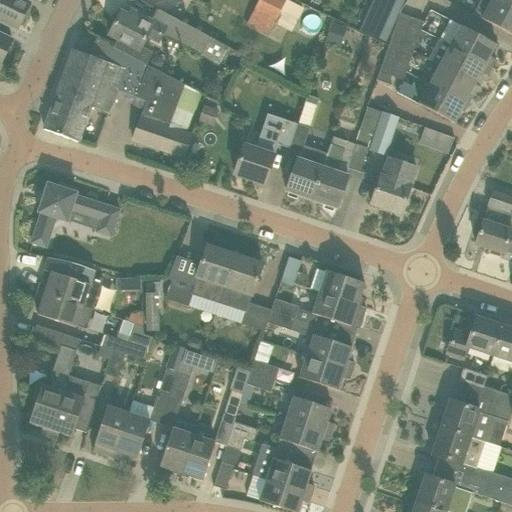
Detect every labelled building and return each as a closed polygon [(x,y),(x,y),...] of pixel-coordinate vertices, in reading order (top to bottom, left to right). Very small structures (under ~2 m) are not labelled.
[(20,0),(0,0),(0,21),(18,30),(20,25),(23,26),(30,11),(28,10),(30,5),(20,0)] [(304,9),(288,0),(287,0),(261,0),(256,14),(263,17),(258,26),(273,33),(277,25),(292,32),(304,9)] [(376,0),(362,32),(386,43),(405,0),(376,0)] [(511,9),(494,0),(492,0),(482,19),(511,35),(511,9)] [(511,0),(494,0),(511,9),(511,0)] [(165,28),(135,13),(132,18),(121,12),(109,35),(118,40),(115,45),(114,48),(147,66),(147,65),(153,53),(142,47),(148,36),(158,42),(165,28)] [(412,18),(400,14),(390,43),(401,47),(403,43),(412,18)] [(403,43),(415,47),(424,22),(412,18),(403,43)] [(228,48),(209,38),(176,21),(168,38),(219,66),(228,48)] [(489,58),(496,45),(461,26),(450,46),(492,69),(496,61),(489,58)] [(0,66),(2,62),(5,63),(12,48),(10,46),(12,41),(0,35),(0,66)] [(114,48),(115,45),(96,38),(90,56),(74,50),(44,130),(78,143),(91,107),(109,114),(118,90),(147,101),(133,141),(183,157),(191,136),(168,128),(184,85),(147,65),(147,66),(114,48)] [(488,78),(492,69),(450,46),(438,40),(428,59),(439,65),(475,85),(481,74),(488,78)] [(390,43),(380,73),(377,81),(388,85),(391,77),(400,52),(401,47),(390,43)] [(400,52),(391,77),(404,81),(412,56),(400,52)] [(469,97),(475,85),(439,65),(429,85),(467,105),(471,98),(469,97)] [(429,85),(418,105),(454,124),(461,112),(463,112),(467,105),(429,85)] [(198,121),(211,126),(217,110),(203,105),(198,121)] [(380,112),(368,151),(385,156),(399,118),(380,112)] [(264,134),(259,150),(244,145),(234,175),(265,185),(278,145),(290,149),(298,125),(285,120),(278,139),(264,134)] [(286,192),(311,201),(328,155),(328,154),(304,146),(310,129),(298,125),(290,149),(301,153),(299,158),(298,158),(286,192)] [(449,152),(453,135),(421,128),(417,145),(449,152)] [(331,145),(328,154),(328,155),(311,201),(337,210),(350,177),(337,172),(344,150),(331,145)] [(360,173),(368,150),(356,147),(348,169),(360,173)] [(401,215),(410,187),(417,168),(388,159),(382,177),(381,176),(371,205),(401,215)] [(71,211),(100,221),(105,206),(76,197),(77,194),(73,193),(74,190),(61,185),(61,188),(48,184),(38,213),(41,214),(32,243),(46,248),(56,219),(67,223),(71,211)] [(511,232),(511,229),(511,214),(510,214),(511,207),(511,197),(492,191),(487,207),(488,207),(475,245),(505,255),(506,251),(511,253),(511,232)] [(111,237),(114,229),(99,224),(96,232),(111,237)] [(235,256),(207,247),(193,286),(172,279),(165,300),(188,307),(191,296),(219,304),(235,256)] [(264,332),(267,323),(270,312),(271,311),(248,304),(262,265),(235,256),(219,304),(244,313),(241,324),(264,332)] [(280,283),(293,287),(301,263),(288,259),(280,283)] [(41,284),(38,292),(92,311),(98,290),(89,287),(51,272),(47,286),(41,284)] [(364,284),(326,272),(319,293),(361,307),(364,299),(360,297),(364,284)] [(142,291),(142,278),(116,279),(116,292),(142,291)] [(145,284),(145,333),(158,333),(157,297),(160,297),(160,284),(145,284)] [(41,304),(38,315),(75,328),(75,327),(86,330),(92,311),(38,292),(35,302),(41,304)] [(335,322),(358,329),(365,308),(361,307),(319,293),(309,324),(331,332),(335,322)] [(271,311),(270,312),(294,320),(298,307),(274,299),(271,311)] [(291,331),(294,320),(270,312),(267,323),(291,331)] [(468,349),(493,357),(503,326),(477,317),(471,336),(455,330),(447,356),(464,361),(468,349)] [(105,348),(113,351),(124,355),(145,362),(153,339),(144,336),(143,327),(123,321),(117,339),(105,335),(101,347),(105,348)] [(49,437),(68,378),(80,340),(36,325),(31,341),(59,350),(51,376),(52,382),(50,388),(42,385),(29,423),(43,428),(41,434),(49,437)] [(511,329),(503,326),(493,357),(511,363),(511,329)] [(348,361),(352,348),(311,335),(305,357),(352,372),(354,363),(348,361)] [(102,357),(105,348),(101,347),(95,345),(93,351),(92,354),(102,357)] [(182,364),(187,349),(172,345),(164,368),(166,369),(158,395),(170,399),(182,364)] [(117,379),(124,355),(113,351),(105,375),(117,379)] [(349,380),(352,372),(305,357),(298,379),(338,391),(342,378),(349,380)] [(254,361),(251,373),(274,380),(278,368),(254,361)] [(170,399),(181,403),(193,367),(182,364),(170,399)] [(250,371),(237,368),(234,377),(247,381),(250,371)] [(459,381),(470,384),(470,383),(483,388),(487,377),(463,369),(459,381)] [(251,373),(247,385),(271,392),(274,380),(251,373)] [(59,433),(72,437),(74,432),(85,435),(100,389),(68,378),(49,437),(57,440),(59,433)] [(511,397),(483,388),(470,383),(470,384),(466,396),(511,411),(511,397)] [(223,416),(235,420),(243,394),(231,391),(223,416)] [(440,429),(485,444),(499,449),(508,423),(511,411),(466,396),(463,406),(449,401),(444,416),(441,415),(441,416),(444,417),(440,429)] [(327,423),(332,410),(292,397),(285,419),(331,433),(334,425),(327,423)] [(93,451),(115,459),(129,415),(107,408),(93,451)] [(150,423),(149,422),(129,415),(115,459),(124,462),(126,455),(137,459),(150,423)] [(173,473),(181,476),(197,424),(176,418),(172,430),(160,467),(173,471),(173,473)] [(329,442),(331,433),(285,419),(278,440),(318,452),(322,440),(329,442)] [(230,436),(242,440),(253,443),(257,430),(234,423),(230,436)] [(211,429),(197,424),(181,476),(189,479),(189,476),(203,481),(215,444),(207,441),(211,429)] [(477,469),(485,444),(440,429),(437,438),(434,437),(433,439),(436,440),(431,455),(467,466),(477,469)] [(239,451),(242,440),(230,436),(226,447),(239,451)] [(307,484),(311,471),(285,464),(289,453),(262,444),(252,476),(266,480),(311,495),(314,486),(307,484)] [(234,467),(239,451),(226,447),(221,462),(234,467)] [(234,467),(221,462),(213,487),(226,491),(234,467)] [(467,466),(464,477),(511,492),(511,479),(477,469),(467,466)] [(419,492),(416,503),(442,511),(447,511),(456,487),(424,476),(419,491),(416,490),(416,491),(419,492)] [(511,492),(464,477),(460,489),(511,506),(511,492)] [(308,504),(311,495),(266,480),(259,501),(291,511),(297,511),(301,501),(308,504)] [(442,511),(416,503),(412,511),(442,511)]
